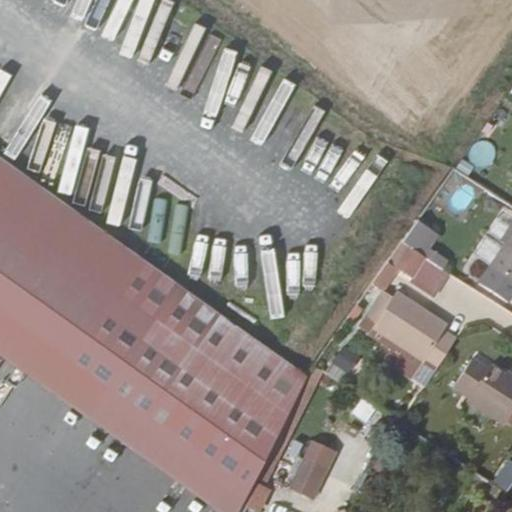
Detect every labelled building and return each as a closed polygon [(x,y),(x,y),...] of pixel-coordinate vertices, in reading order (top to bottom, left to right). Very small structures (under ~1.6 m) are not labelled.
[(476,147),(476,167),(496,167),(496,148),(476,147)] [(0,332),(228,495),(217,511),(236,511),(306,379),(0,161),(0,332)] [(454,262),(432,249),(441,233),(415,218),(378,285),(387,291),(398,272),(437,293),(454,262)] [(511,222),(510,227),(500,242),(504,245),(489,267),(511,282),(511,222)] [(391,298),(381,291),(364,316),(375,323),(371,329),(422,362),(421,364),(433,372),(455,339),(443,331),(442,331),(420,316),(423,311),(395,293),(391,298)] [(423,311),(420,316),(442,331),(443,331),(446,326),(423,311)] [(422,362),(371,329),(368,334),(390,349),(383,360),(411,379),(421,364),(422,362)] [(344,347),(333,364),(346,372),(357,356),(344,347)] [(471,359),(451,388),(467,399),(465,401),(503,426),(511,412),(511,379),(488,366),(486,370),(471,359)] [(306,379),(241,504),(254,511),(265,489),(261,487),(321,372),(312,367),(306,379)] [(495,480),(510,489),(511,484),(511,460),(508,459),(495,480)] [(294,478),(289,490),(304,496),(309,486),(294,478)]
